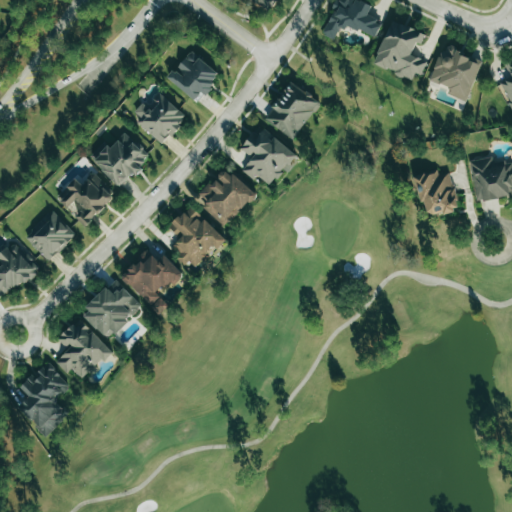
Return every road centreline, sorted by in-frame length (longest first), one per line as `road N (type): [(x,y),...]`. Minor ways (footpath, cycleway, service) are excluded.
road 1 (residential): [(17,334),(144,213),(275,57),(312,0)]
road 2 (tertiary): [(0,120),(92,64),(141,18)]
road 3 (tertiary): [(81,0),(0,108)]
